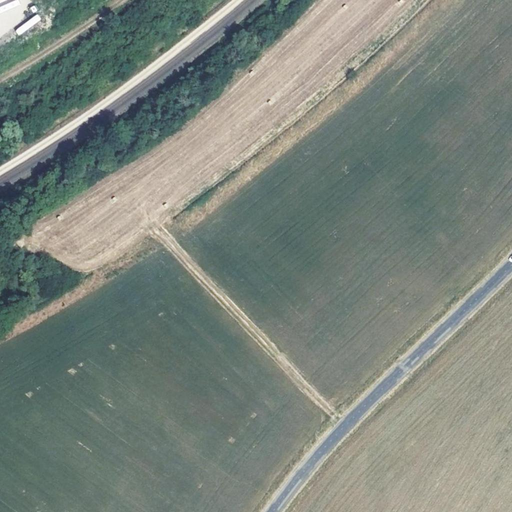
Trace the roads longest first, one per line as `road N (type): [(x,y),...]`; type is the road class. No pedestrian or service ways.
road 1 (tertiary): [(271,511),(356,411),(511,263)]
road 2 (track): [(0,79),(121,0)]
